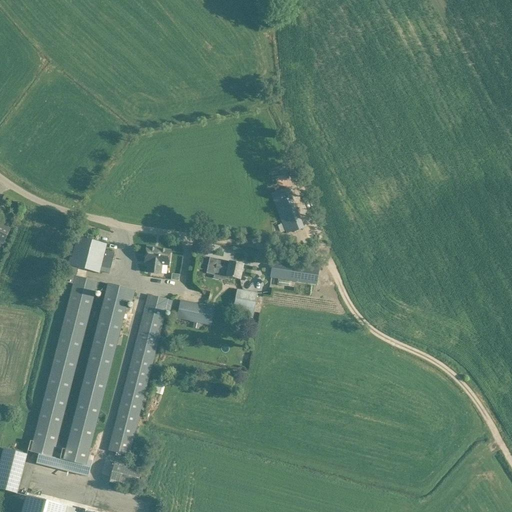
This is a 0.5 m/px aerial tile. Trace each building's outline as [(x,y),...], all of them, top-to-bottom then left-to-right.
[(293,232),(304,228),(294,205),(284,209),(293,232)] [(0,249),(11,229),(0,223),(0,249)] [(70,257),(67,268),(63,281),(72,284),(31,453),(38,454),(37,458),(43,459),(44,456),(54,458),(95,292),(97,292),(97,289),(107,292),(106,294),(106,296),(105,296),(65,460),(85,466),(124,305),(125,301),(132,303),(132,301),(135,291),(109,284),(109,285),(97,282),(76,276),(78,268),(99,274),(101,266),(109,268),(112,253),(105,251),(106,244),(77,237),(72,258),(70,257)] [(160,249),(161,247),(146,246),(143,263),(148,264),(146,272),(161,274),(162,265),(168,266),(170,250),(160,249)] [(273,260),(272,270),(270,277),(317,285),(318,277),(319,267),(273,260)] [(240,280),(241,274),(244,264),(229,261),(228,266),(217,263),(214,277),(225,280),(225,277),(240,280)] [(233,313),(253,317),(257,293),(237,289),(233,313)] [(167,321),(172,301),(148,295),(108,451),(116,453),(115,456),(120,457),(121,454),(132,456),(133,451),(130,450),(163,320),(167,321)] [(211,326),(214,307),(180,300),(176,319),(194,322),(200,324),(211,326)] [(197,353),(193,345),(185,349),(190,357),(197,353)] [(0,461),(0,489),(17,494),(27,455),(23,454),(3,449),(0,461)] [(136,489),(141,469),(114,461),(109,482),(136,489)] [(26,496),(21,511),(90,511),(87,511),(86,511),(74,511),(76,509),(67,507),(26,496)]
